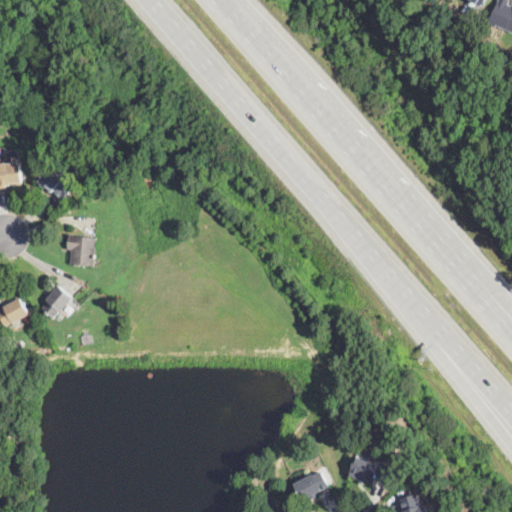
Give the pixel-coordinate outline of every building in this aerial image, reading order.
[(511,0),(509,4),(511,6),(511,32),(497,25),(496,28),(489,25),(499,0),(511,0)] [(0,189),(0,163),(22,162),(24,186),(8,187),(8,189),(0,189)] [(75,190),(67,198),(64,201),(54,191),(52,193),(40,182),(49,172),(57,165),(69,177),(66,179),(76,189),(75,190)] [(96,263),(96,266),(82,265),(81,266),(76,266),(76,264),(73,263),(74,250),(69,250),(71,236),(71,234),(77,234),(76,236),(99,238),(96,263)] [(66,290),(75,297),(69,304),(75,309),(69,316),(63,311),(57,319),(44,308),(50,301),(47,299),(51,294),(53,295),(61,286),(66,290)] [(17,323),(15,324),(14,323),(7,327),(0,313),(0,311),(6,308),(4,304),(14,299),(21,295),(32,315),(17,323)] [(93,342),(84,343),(82,335),(92,334),(93,342)] [(392,478),(392,480),(391,484),(377,479),(375,485),(351,476),(357,457),(395,470),(392,478)] [(323,472),(328,482),(331,487),(304,501),(296,486),(296,484),(315,475),(315,476),(323,472)] [(422,504),(422,506),(427,505),(429,511),(403,511),(400,499),(419,494),(422,504)]
